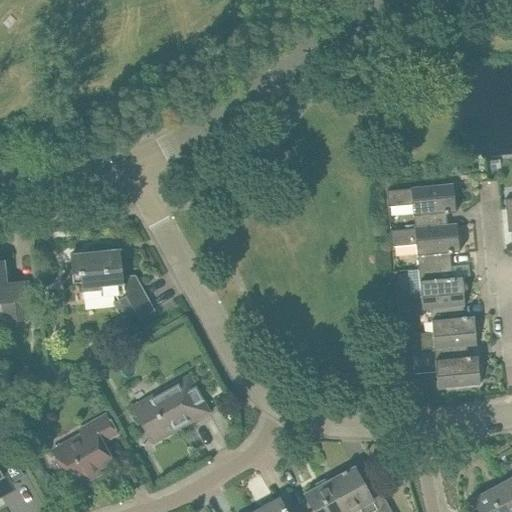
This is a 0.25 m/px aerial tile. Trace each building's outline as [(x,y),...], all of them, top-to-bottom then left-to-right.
[(442,227),(442,226),(441,214),(455,213),(453,185),(386,191),(388,207),(412,205),(414,229),(414,230),(442,227)] [(414,230),(414,229),(390,231),(392,247),(416,245),(418,269),(446,267),(445,254),(459,253),(457,225),(442,226),(442,227),(414,230)] [(70,255),(72,275),(80,274),(83,299),(115,296),(131,324),(154,311),(134,277),(123,278),(121,262),(120,250),(112,251),(70,255)] [(30,319),(28,303),(26,283),(5,285),(3,262),(0,262),(0,313),(1,322),(30,319)] [(446,267),(418,269),(420,294),(396,296),(398,312),(430,309),(430,308),(458,306),(464,306),(462,278),(447,279),(446,267)] [(430,308),(430,309),(432,333),(408,335),(410,351),(434,349),(434,348),(462,345),(462,346),(476,345),(473,317),(459,318),(458,306),(430,308)] [(434,348),(434,349),(436,373),(412,375),(413,391),(480,385),(477,357),(463,358),(462,346),(462,345),(434,348)] [(151,402),(134,412),(142,426),(148,423),(158,441),(182,428),(180,424),(187,420),(189,424),(210,413),(189,375),(148,398),(151,402)] [(117,434),(107,417),(106,414),(77,430),(81,438),(53,454),(72,489),(100,473),(98,469),(112,461),(102,443),(117,434)] [(0,492),(12,485),(0,463),(0,459),(12,452),(0,429),(0,492)] [(342,474),(330,481),(347,511),(350,511),(360,507),(362,511),(372,511),(377,510),(378,511),(391,511),(383,497),(373,503),(354,468),(346,472),(345,471),(341,473),(342,474)] [(347,511),(330,481),(305,494),(313,510),(309,511),(347,511)] [(511,511),(511,492),(506,482),(505,482),(507,485),(498,490),(496,487),(473,500),(479,511),(511,511)] [(286,511),(280,499),(256,511),(255,511),(286,511)]
